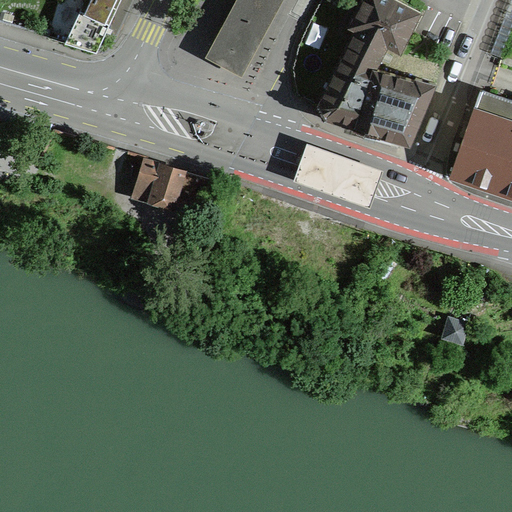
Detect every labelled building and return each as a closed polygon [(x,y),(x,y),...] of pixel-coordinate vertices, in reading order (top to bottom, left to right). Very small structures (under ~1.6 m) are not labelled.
[(104,36),(120,0),(84,0),(65,40),(65,42),(96,51),(104,36)] [(241,74),(281,0),(236,0),(206,55),(223,64),(241,74)] [(410,143),(436,82),(416,77),(415,79),(377,67),(388,45),(400,51),(422,12),(397,0),(361,0),(349,26),(356,30),(317,107),(325,118),(354,127),(353,128),(366,132),(380,136),(380,135),(410,143)] [(502,57),(511,29),(511,0),(492,53),(502,57)] [(492,187),(511,193),(511,99),(482,89),(451,173),(492,187)] [(382,169),(307,142),(300,161),(294,178),(368,205),(376,186),(382,169)] [(173,199),(177,185),(209,194),(212,181),(155,162),(145,159),(134,195),(152,200),(154,194),(173,199)] [(393,266),(383,260),(375,273),(385,279),(393,266)] [(467,323),(450,318),(444,334),(462,340),(467,323)]
